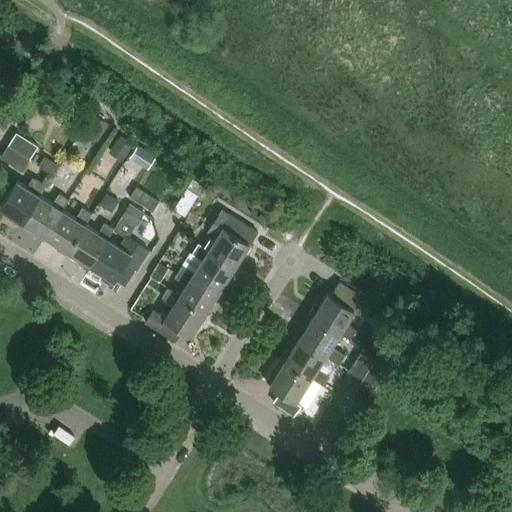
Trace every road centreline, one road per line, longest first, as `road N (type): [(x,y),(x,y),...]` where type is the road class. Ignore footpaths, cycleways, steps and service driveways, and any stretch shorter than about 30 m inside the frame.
road 1 (residential): [(217,385),(0,243)]
road 2 (residential): [(416,511),(217,385)]
road 3 (residential): [(0,409),(42,396),(162,466)]
